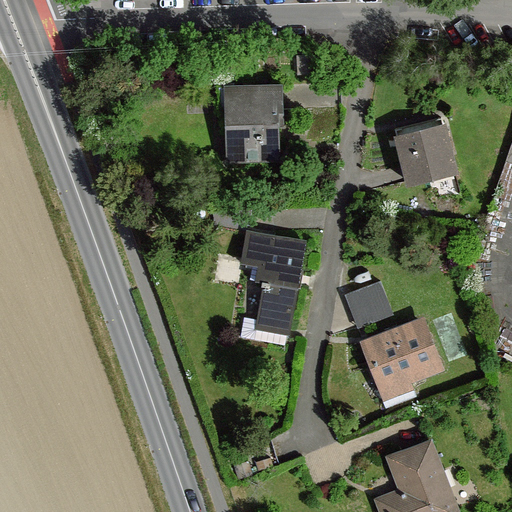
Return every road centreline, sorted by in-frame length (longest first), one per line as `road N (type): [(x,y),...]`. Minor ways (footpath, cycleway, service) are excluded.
road 1 (secondary): [(13,18),(191,511)]
road 2 (residential): [(511,14),(13,18)]
